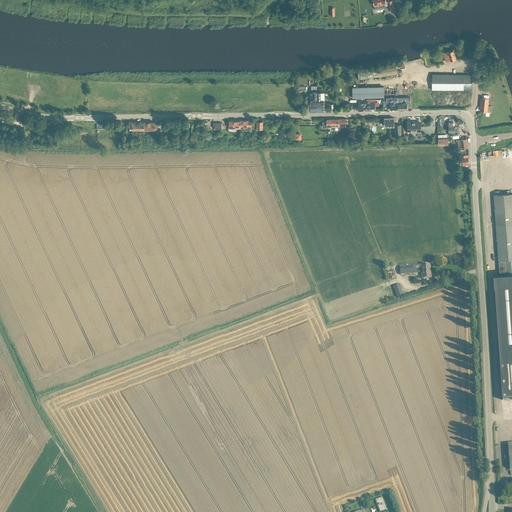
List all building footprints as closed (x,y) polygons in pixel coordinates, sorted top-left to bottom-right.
[(386,1),(386,0),(371,0),(372,3),(373,3),(374,3),(375,9),(389,7),(389,8),(394,7),(393,0),(386,1)] [(453,50),(449,52),(445,53),(447,61),(456,59),(453,50)] [(395,64),(357,70),(359,80),(397,74),(395,64)] [(473,75),(462,74),(432,74),(432,89),(472,90),(473,75)] [(384,86),(353,87),(353,97),(384,97),(384,86)] [(390,109),(398,109),(398,98),(386,98),(386,100),(386,106),(390,106),(390,109)] [(407,103),(408,103),(410,103),(410,98),(398,98),(398,109),(407,109),(407,103)] [(488,98),(487,98),(482,98),(480,110),(491,111),(492,106),(488,106),(488,98)] [(358,110),(367,110),(367,100),(358,100),(358,110)] [(367,100),(367,110),(376,110),(375,100),(367,100)] [(321,122),(320,123),(320,128),(321,128),(326,128),(327,127),(327,126),(335,126),(334,119),(327,119),(327,120),(323,120),(323,122),(321,122)] [(421,132),(421,127),(421,122),(408,122),(408,132),(421,132)] [(466,139),(461,139),(459,139),(459,144),(461,144),(462,149),(466,149),(465,148),(467,147),(466,139)] [(462,154),(459,155),(460,158),(460,160),(462,160),(463,165),(464,165),(469,165),(469,158),(464,158),(462,158),(462,154)] [(511,193),(494,194),(500,275),(494,275),(494,285),(511,283),(511,193)] [(422,279),(431,278),(430,265),(425,265),(412,266),(413,271),(422,270),(422,279)] [(413,274),(413,271),(412,266),(400,267),(401,275),(413,274)] [(511,283),(494,285),(502,400),(502,401),(507,400),(511,399),(511,283)] [(393,287),(397,299),(403,297),(399,285),(393,287)]
